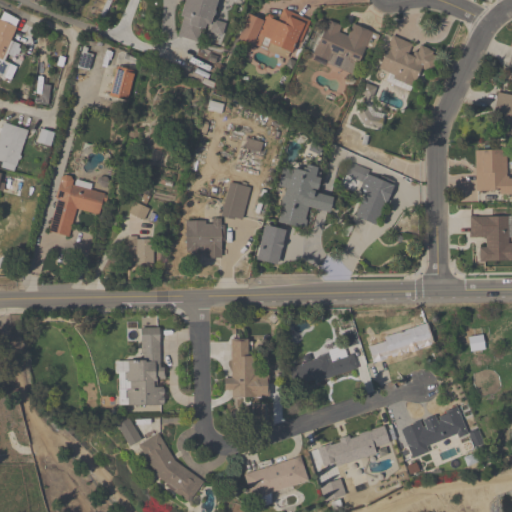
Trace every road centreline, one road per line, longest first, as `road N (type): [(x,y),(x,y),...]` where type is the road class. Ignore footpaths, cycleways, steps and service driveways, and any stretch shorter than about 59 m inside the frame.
road 1 (residential): [(197,297),(210,434),(242,443),(423,387)]
road 2 (tertiary): [(197,297),(511,290)]
road 3 (residential): [(511,11),(463,67),(438,144),(438,290)]
road 4 (tertiary): [(0,300),(121,298)]
